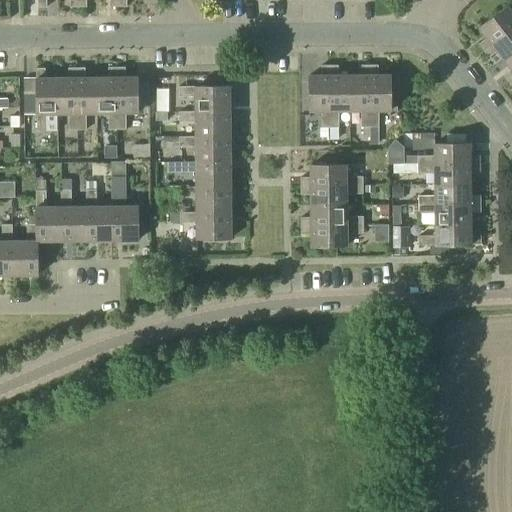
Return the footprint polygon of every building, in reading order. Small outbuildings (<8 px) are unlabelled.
[(46,0),(36,0),(37,8),(46,8),(46,0)] [(69,0),(69,8),(78,8),(77,0),(69,0)] [(77,0),(78,8),(87,8),(86,0),(77,0)] [(464,0),(459,19),(479,24),(485,0),(464,0)] [(485,51),(511,29),(511,11),(508,6),(480,29),(488,38),(480,44),(485,51)] [(505,61),(511,55),(511,29),(485,51),(491,58),(498,52),(505,61)] [(321,128),(329,128),(329,66),(321,66),(321,75),(308,76),(309,112),(321,112),(321,128)] [(350,111),(349,75),(338,75),(338,66),(329,66),(329,128),(338,128),(338,111),(350,111)] [(360,128),(370,128),(369,66),(360,66),(360,75),(349,75),(350,111),(360,111),(360,128)] [(369,66),(370,128),(378,128),(378,111),(390,111),(390,75),(378,75),(378,66),(369,66)] [(109,130),(117,130),(117,68),(108,68),(108,78),(97,78),(97,115),(109,114),(109,130)] [(117,68),(117,130),(126,130),(125,114),(138,114),(137,78),(125,78),(125,68),(117,68)] [(57,115),(57,79),(45,79),(45,69),(36,69),(37,132),(46,132),(45,115),(57,115)] [(69,131),(77,131),(77,69),(68,69),(69,79),(57,79),(57,115),(68,115),(69,131)] [(97,115),(97,78),(86,79),(86,69),(77,69),(77,131),(86,131),(86,115),(97,115)] [(196,112),(229,112),(229,87),(178,87),(178,97),(196,97),(196,112)] [(178,112),(178,122),(196,122),(196,137),(229,137),(229,112),(196,112),(178,112)] [(166,113),(155,113),(155,121),(166,121),(166,113)] [(19,117),(9,117),(10,128),(19,128),(19,117)] [(18,148),(18,135),(10,135),(10,148),(18,148)] [(123,154),(136,154),(135,137),(122,138),(123,154)] [(196,162),(230,162),(229,137),(196,137),(178,138),(178,148),(196,147),(196,162)] [(402,164),(480,165),(480,156),(470,156),(470,145),(434,145),(434,156),(402,156),(402,164)] [(116,146),(103,146),(104,159),(116,159),(116,146)] [(125,177),(125,162),(110,162),(110,177),(125,177)] [(230,187),(230,162),(196,162),(166,163),(166,173),(197,173),(197,188),(230,187)] [(480,174),(480,165),(402,164),(392,165),(392,174),(434,173),(434,185),(470,185),(470,174),(480,174)] [(300,187),(361,186),(361,177),(346,177),(346,165),(310,166),(310,178),(300,178),(300,187)] [(470,196),(470,185),(434,185),(434,197),(417,197),(417,198),(405,198),(405,206),(410,206),(480,205),(480,196),(470,196)] [(311,207),(347,207),(346,194),(362,194),(361,186),(300,187),(300,195),(311,195),(311,207)] [(197,213),(230,213),(230,187),(197,188),(178,188),(179,198),(197,198),(197,213)] [(392,187),(392,198),(402,199),(402,187),(392,187)] [(111,190),(111,207),(111,241),(138,241),(138,207),(121,207),(121,190),(111,190)] [(61,242),(60,207),(46,207),(45,191),(35,192),(35,217),(36,242),(37,242),(61,242)] [(86,241),(85,207),(70,207),(70,191),(60,191),(60,207),(61,242),(86,241)] [(111,241),(111,207),(96,207),(96,191),(85,191),(85,207),(86,241),(111,241)] [(435,226),(470,225),(470,214),(480,214),(480,205),(410,206),(410,213),(435,213),(435,226)] [(301,227),(362,226),(362,217),(347,217),(347,207),(311,207),(311,218),(301,219),(301,227)] [(230,239),(230,213),(197,213),(179,213),(179,223),(197,222),(197,239),(230,239)] [(36,242),(35,217),(27,217),(27,225),(26,225),(26,241),(12,241),(12,276),(38,276),(37,242),(36,242)] [(0,276),(12,276),(12,241),(11,241),(11,225),(1,225),(1,242),(0,241),(0,276)] [(470,225),(435,226),(435,237),(418,237),(418,246),(481,245),(481,236),(470,236),(470,225)] [(362,226),(301,227),(301,235),(311,235),(312,247),(347,246),(347,235),(362,235),(362,226)] [(374,243),(388,242),(388,226),(374,226),(374,243)] [(391,248),(409,248),(409,227),(391,227),(391,248)]
